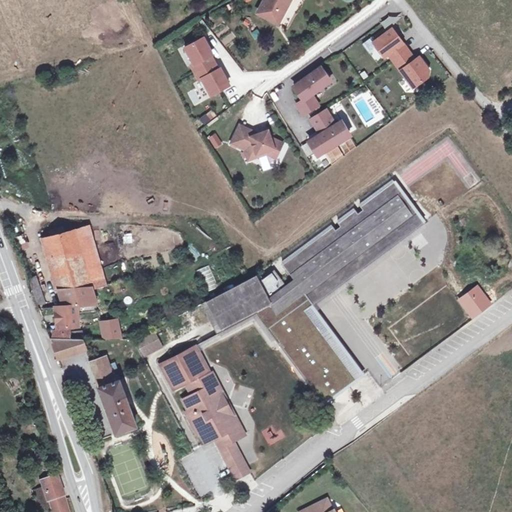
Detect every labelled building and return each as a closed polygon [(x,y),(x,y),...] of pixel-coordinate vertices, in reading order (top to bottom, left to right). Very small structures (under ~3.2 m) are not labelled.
[(265,0),(258,13),(278,23),(289,0),(265,0)] [(429,69),(419,57),(415,59),(408,49),(392,28),(374,42),(377,46),(384,56),(388,53),(393,60),(413,86),(427,76),(429,69)] [(191,65),(195,72),(214,62),(210,55),(212,54),(203,38),(185,47),(194,63),(191,65)] [(363,43),(370,52),(377,46),(374,42),(370,38),(363,43)] [(218,69),(214,62),(195,72),(199,80),(202,78),(211,95),(229,85),(220,69),(218,69)] [(304,115),(319,106),(313,95),(321,89),(321,87),(328,82),(319,69),(294,87),(303,99),(297,104),(304,115)] [(332,105),(335,113),(344,110),(341,102),(332,105)] [(334,122),(326,109),(311,118),(318,131),(320,130),(322,134),(309,142),(318,155),(348,136),(340,122),(335,126),(333,122),(334,122)] [(204,125),(211,122),(207,113),(200,117),(204,125)] [(240,125),(238,129),(251,135),(251,136),(258,134),(240,125)] [(238,129),(231,143),(245,149),(245,151),(247,156),(248,159),(258,156),(257,153),(266,150),(267,153),(276,157),(283,143),(274,138),(271,139),(268,130),(258,134),(251,136),(251,135),(238,129)] [(217,132),(209,136),(214,148),(223,145),(217,132)] [(259,281),(271,304),(257,311),(268,329),(271,326),(282,340),(278,343),(323,405),(356,380),(305,311),(358,271),(346,255),(352,251),(350,249),(366,237),(368,238),(373,234),(385,251),(425,222),(394,182),(361,206),(363,210),(358,213),(356,210),(338,223),(341,226),(336,230),(334,226),(283,263),(294,279),(287,284),(275,269),(259,281)] [(88,225),(75,229),(86,261),(92,260),(94,268),(101,267),(88,225)] [(57,327),(79,326),(78,305),(97,304),(92,288),(106,285),(101,267),(94,268),(92,260),(86,261),(75,229),(44,238),(63,306),(55,307),(57,327)] [(358,271),(385,251),(373,234),(368,238),(366,237),(350,249),(352,251),(346,255),(358,271)] [(30,248),(28,240),(19,243),(20,250),(30,248)] [(211,266),(200,268),(205,291),(216,288),(211,266)] [(221,330),(271,304),(259,281),(256,275),(206,301),(221,330)] [(35,276),(28,278),(38,304),(45,303),(35,276)] [(445,318),(459,309),(445,287),(431,296),(445,318)] [(97,311),(89,314),(92,322),(100,320),(97,311)] [(404,347),(414,360),(455,330),(445,317),(404,347)] [(186,318),(169,327),(175,340),(188,334),(185,327),(190,325),(186,318)] [(117,324),(102,325),(106,339),(120,338),(117,324)] [(53,339),(82,338),(82,330),(70,332),(71,330),(53,331),(53,339)] [(154,330),(135,340),(144,357),(164,347),(154,330)] [(160,336),(163,344),(172,341),(169,333),(160,336)] [(53,339),(50,339),(58,360),(86,350),(82,338),(53,339)] [(202,348),(213,346),(212,339),(200,342),(202,348)] [(207,371),(195,347),(160,365),(173,389),(186,382),(193,395),(183,400),(189,411),(185,413),(196,434),(199,432),(205,444),(214,439),(221,436),(225,445),(232,441),(243,435),(211,373),(204,377),(202,373),(207,371)] [(107,355),(101,357),(89,362),(97,383),(116,434),(136,426),(117,375),(114,376),(107,355)] [(270,445),(283,437),(281,433),(271,439),(266,430),(263,432),(270,445)] [(232,441),(225,445),(221,436),(214,439),(236,479),(242,476),(241,475),(239,471),(246,467),(232,441)] [(35,444),(28,448),(35,458),(41,454),(35,444)] [(43,457),(36,460),(41,471),(48,469),(43,457)] [(249,472),(246,467),(239,471),(241,475),(242,476),(249,472)] [(55,475),(40,480),(43,488),(32,492),(39,511),(40,511),(50,510),(50,511),(67,511),(62,496),(55,475)] [(302,511),(309,511),(328,503),(332,510),(334,509),(329,499),(302,511)] [(328,503),(309,511),(335,511),(334,509),(332,510),(328,503)]
